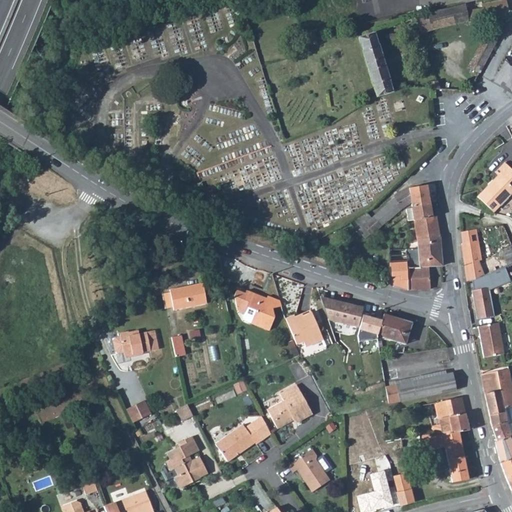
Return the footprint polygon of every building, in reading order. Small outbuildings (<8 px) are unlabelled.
[(466,4),(442,9),(446,26),(510,10),(507,0),(496,0),(483,3),(484,6),(467,10),(466,4)] [(418,20),(422,33),(446,26),(442,9),(429,13),(428,12),(429,16),(418,20)] [(490,27),(482,42),(493,48),(502,33),(490,27)] [(375,84),(378,95),(379,96),(394,91),(394,90),(390,79),(391,79),(380,45),(379,45),(375,32),(374,32),(373,29),(363,32),(364,36),(360,37),(364,49),(363,50),(374,85),(375,84)] [(316,33),(303,35),(298,36),(298,43),(303,42),(304,45),(317,43),(316,33)] [(482,42),(475,56),(486,62),(493,48),(482,42)] [(475,56),(469,67),(480,73),(486,62),(475,56)] [(494,178),(477,196),(493,212),(511,193),(511,169),(504,162),(495,171),(496,173),(499,176),(497,179),(494,178)] [(179,172),(184,174),(191,178),(194,172),(182,167),(179,172)] [(395,195),(371,217),(372,218),(373,217),(380,226),(387,220),(400,208),(410,202),(411,206),(429,203),(427,184),(408,187),(395,195)] [(211,190),(204,192),(205,196),(208,205),(210,211),(219,214),(211,190)] [(405,209),(407,217),(407,220),(413,219),(414,220),(431,217),(429,203),(411,206),(411,208),(405,209)] [(366,212),(353,220),(360,227),(362,225),(370,234),(380,226),(373,217),(372,218),(371,217),(366,212)] [(431,217),(414,220),(416,239),(439,236),(438,229),(436,216),(431,217)] [(360,227),(357,230),(364,238),(370,234),(362,225),(360,227)] [(476,228),(461,231),(463,244),(461,244),(466,281),(486,274),(497,269),(491,257),(479,262),(479,259),(481,259),(476,228)] [(439,236),(416,239),(417,248),(418,266),(429,266),(442,266),(439,236)] [(511,244),(501,249),(507,265),(511,263),(511,244)] [(389,267),(388,283),(411,290),(430,289),(429,266),(418,266),(417,248),(388,248),(389,267)] [(497,269),(486,274),(489,285),(505,279),(501,268),(497,269)] [(198,304),(207,302),(203,282),(170,289),(174,309),(198,304)] [(279,299),(267,295),(266,297),(238,286),(234,295),(237,309),(245,312),(243,317),(244,319),(270,329),(275,316),(273,307),(281,304),(279,299)] [(488,287),(471,291),(476,318),(493,316),(488,287)] [(331,318),(358,325),(361,314),(363,307),(336,300),(331,318)] [(285,318),(296,344),(303,341),(306,346),(316,342),(314,336),(314,335),(320,332),(311,310),(295,316),(295,315),(285,318)] [(378,334),(406,343),(412,321),(384,313),(382,320),(378,334)] [(382,320),(361,314),(358,325),(357,329),(378,334),(382,320)] [(498,322),(477,325),(483,357),(504,353),(498,322)] [(191,337),(201,335),(200,329),(190,331),(191,337)] [(128,335),(128,332),(127,331),(118,333),(119,336),(114,338),(112,341),(114,352),(117,354),(122,352),(123,356),(157,349),(153,330),(128,335)] [(316,342),(323,339),(320,332),(314,335),(314,336),(316,342)] [(505,349),(511,348),(510,333),(503,334),(505,349)] [(171,337),(175,356),(186,354),(182,334),(171,337)] [(511,390),(508,368),(480,373),(491,426),(491,427),(506,420),(511,434),(511,390)] [(452,373),(386,387),(389,403),(456,389),(452,373)] [(290,421),(289,419),(293,417),(294,419),(296,422),(312,414),(297,385),(283,392),(287,400),(267,410),(277,428),(290,421)] [(461,396),(445,400),(449,422),(441,424),(432,426),(434,433),(443,432),(449,432),(450,433),(459,432),(468,431),(463,404),(461,396)] [(437,402),(441,424),(449,422),(445,400),(437,402)] [(141,402),(132,407),(138,420),(147,416),(141,402)] [(186,404),(175,410),(177,414),(180,412),(183,419),(191,415),(186,404)] [(214,443),(226,461),(239,453),(253,442),(255,444),(271,434),(262,416),(244,428),(242,425),(214,443)] [(506,420),(491,427),(496,440),(508,436),(511,434),(506,420)] [(400,438),(402,448),(419,445),(419,450),(445,446),(448,458),(464,455),(459,432),(450,433),(449,432),(443,432),(434,433),(400,438)] [(496,440),(494,441),(500,462),(511,458),(511,443),(508,436),(496,440)] [(185,460),(197,453),(189,439),(176,446),(178,449),(166,456),(170,462),(164,465),(169,474),(174,471),(179,479),(174,482),(180,492),(192,485),(191,483),(196,480),(197,480),(206,475),(198,459),(189,463),(187,463),(185,460)] [(289,464),(294,472),(298,469),(312,490),(328,479),(315,459),(315,453),(311,449),(289,464)] [(448,458),(453,482),(469,479),(464,455),(448,458)] [(511,458),(500,462),(507,478),(511,476),(511,458)] [(384,472),(369,474),(373,492),(357,496),(360,511),(375,511),(375,510),(383,507),(384,509),(393,506),(384,472)] [(393,476),(399,500),(400,505),(414,502),(406,472),(393,476)] [(93,480),(81,485),(85,494),(97,489),(93,480)] [(153,511),(145,490),(104,507),(105,511),(153,511)] [(221,496),(212,501),(215,507),(224,503),(221,496)] [(62,509),(63,511),(97,511),(96,508),(85,511),(83,511),(80,502),(76,500),(64,505),(62,509)]
